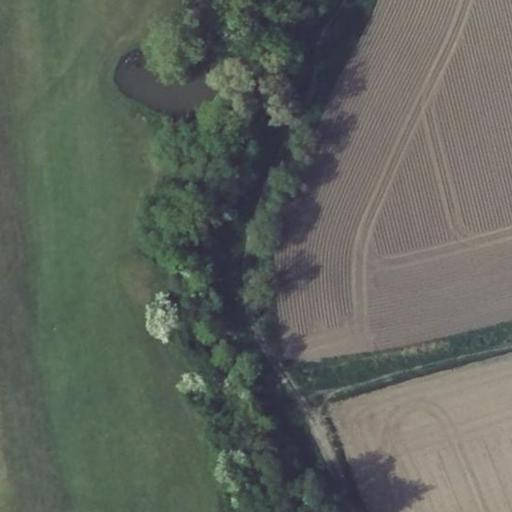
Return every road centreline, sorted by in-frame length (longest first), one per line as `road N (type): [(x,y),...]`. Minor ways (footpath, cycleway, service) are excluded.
road 1 (track): [(358,511),(283,347),(260,259),(319,145),(360,0)]
road 2 (track): [(306,397),(511,337)]
